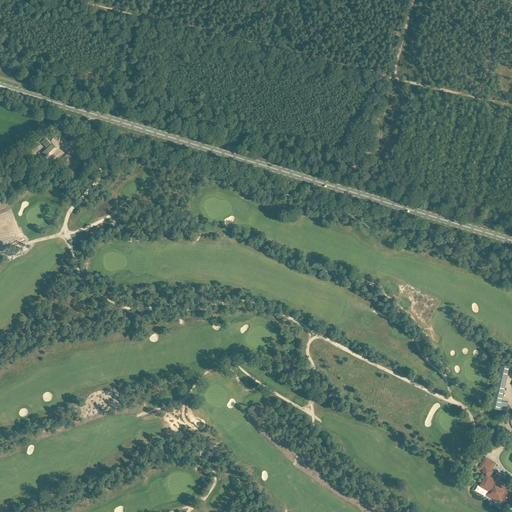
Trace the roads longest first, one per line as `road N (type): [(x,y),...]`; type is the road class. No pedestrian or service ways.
road 1 (primary): [(511,240),(0,85)]
road 2 (track): [(511,105),(150,16)]
